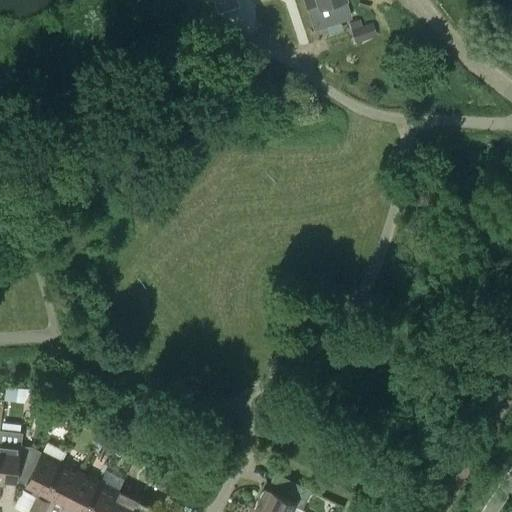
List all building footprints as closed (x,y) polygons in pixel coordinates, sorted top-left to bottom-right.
[(309,6),(315,26),(348,16),(342,0),(303,0),(306,6),(309,6)] [(348,21),(350,27),(362,24),(360,18),(348,21)] [(355,40),(375,34),(373,26),(353,31),(355,40)] [(24,403),(38,410),(44,398),(31,391),(24,403)] [(49,417),(64,424),(69,412),(55,404),(49,417)] [(102,429),(96,440),(104,443),(109,433),(102,429)] [(5,482),(5,479),(16,481),(20,445),(19,444),(20,434),(0,432),(0,484),(1,485),(5,482)] [(36,496),(32,503),(45,509),(49,502),(43,499),(45,493),(61,461),(67,451),(47,441),(42,451),(41,451),(25,483),(34,488),(33,491),(34,495),(36,496)] [(152,469),(156,459),(145,454),(143,457),(146,466),(152,469)] [(61,461),(45,493),(64,503),(81,471),(61,461)] [(82,511),(84,511),(100,480),(81,471),(64,503),(82,511)] [(253,506),(264,511),(290,511),(294,505),(302,510),(312,491),(275,472),(269,484),(266,482),(263,486),(253,506)] [(108,511),(119,490),(100,480),(84,511),(108,511)] [(132,511),(139,500),(119,490),(108,511),(132,511)] [(162,511),(139,500),(132,511),(162,511)] [(33,511),(43,511),(45,509),(32,503),(29,510),(33,511)]
